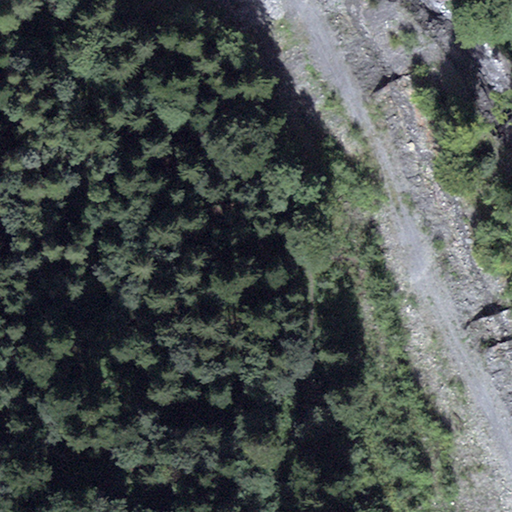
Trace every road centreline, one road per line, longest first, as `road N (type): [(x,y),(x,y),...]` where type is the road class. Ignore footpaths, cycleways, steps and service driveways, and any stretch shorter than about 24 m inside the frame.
road 1 (track): [(49,0),(36,24),(42,47),(178,121),(270,193),(302,269),(307,316),(294,366),(253,417),(199,464),(175,498),(181,511)]
road 2 (track): [(301,0),(385,167),(410,252),(446,329),(511,450)]
